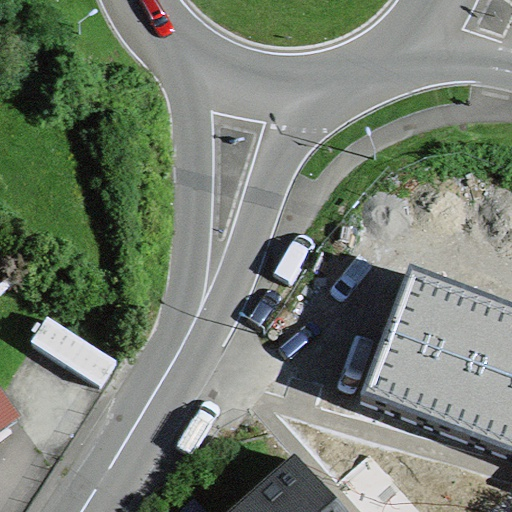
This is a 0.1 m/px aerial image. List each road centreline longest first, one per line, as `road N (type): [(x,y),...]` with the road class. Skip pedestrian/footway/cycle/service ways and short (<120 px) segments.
road 1 (tertiary): [(262,80),(217,269),(74,511)]
road 2 (secondary): [(262,80),(331,77),(405,38),(433,0)]
road 3 (secondary): [(153,0),(186,47),(262,80)]
